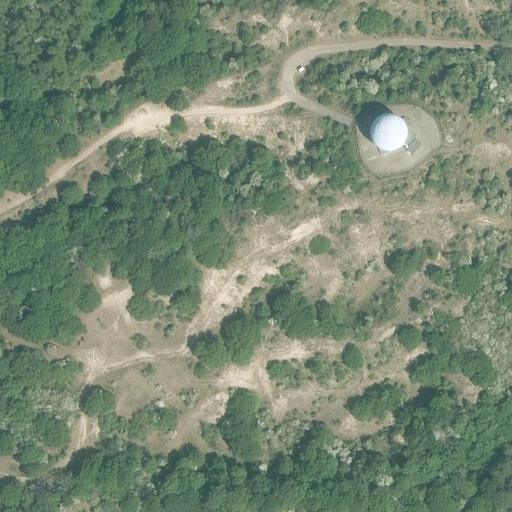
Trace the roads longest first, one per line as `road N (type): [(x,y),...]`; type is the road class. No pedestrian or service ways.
road 1 (track): [(511,50),(405,43),(301,57),(289,66),(287,91),(355,126)]
road 2 (track): [(0,210),(132,125),(261,111),(291,96)]
